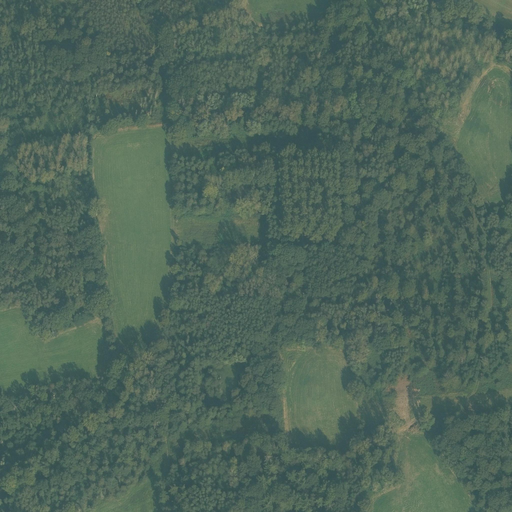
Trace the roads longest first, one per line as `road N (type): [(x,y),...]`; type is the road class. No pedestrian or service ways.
road 1 (track): [(136,0),(165,72),(174,232),(168,306),(149,356)]
road 2 (track): [(149,356),(168,511)]
